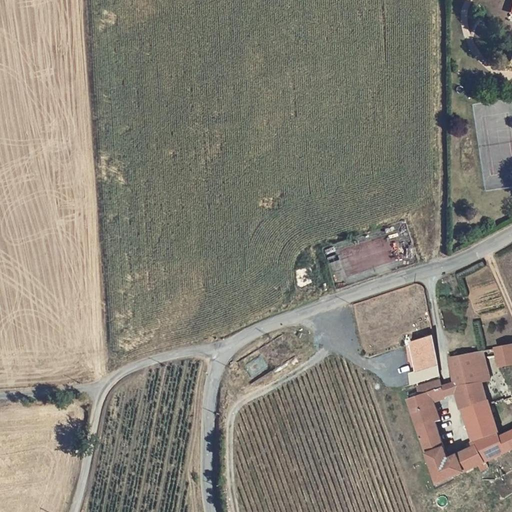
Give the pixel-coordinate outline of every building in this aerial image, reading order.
[(414,358),(437,351),(435,335),(411,342),(414,358)] [(500,365),(511,361),(511,343),(496,347),(500,365)] [(493,377),(483,350),(482,349),(464,354),(469,384),(481,382),(493,377)] [(488,460),(507,451),(501,436),(500,432),(472,444),(474,449),(449,460),(436,422),(441,420),(435,401),(445,398),(444,390),(442,379),(419,386),(421,395),(409,399),(439,484),(479,465),(481,470),(491,466),(488,460)] [(469,384),(456,387),(457,395),(460,410),(487,398),(481,382),(469,384)] [(445,398),(457,395),(456,387),(444,390),(445,398)] [(472,444),(500,432),(493,414),(490,406),(487,398),(460,410),(472,444)] [(503,401),(490,406),(493,414),(506,409),(503,401)] [(507,451),(511,448),(511,430),(501,436),(507,451)]
